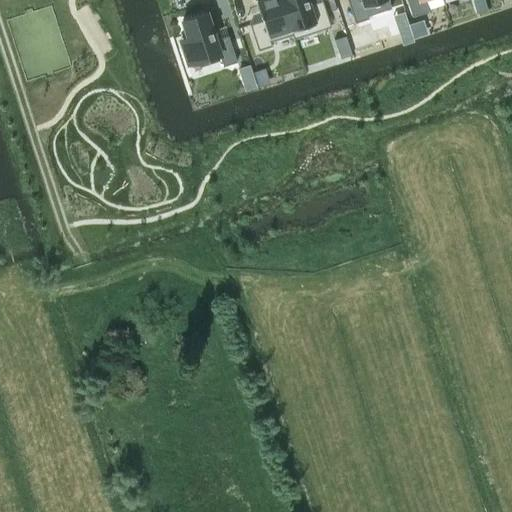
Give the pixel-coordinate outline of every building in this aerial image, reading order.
[(254,0),(261,20),(249,24),(258,50),(272,46),(270,41),(292,34),(293,39),(294,38),(281,0),(254,0)] [(308,0),(281,0),(294,38),(330,26),(322,0),(310,4),(308,0)] [(346,0),(354,23),(368,18),(367,16),(391,8),(388,0),(346,0)] [(406,0),(412,16),(428,11),(424,0),(425,0),(406,0)] [(488,9),(484,0),(475,0),(480,11),(488,9)] [(183,21),(190,45),(183,48),(194,81),(226,71),(224,66),(237,62),(228,36),(216,40),(207,13),(183,21)] [(346,35),(334,39),(340,58),(352,54),(346,35)] [(249,64),(238,68),(245,91),(257,87),(249,64)]
